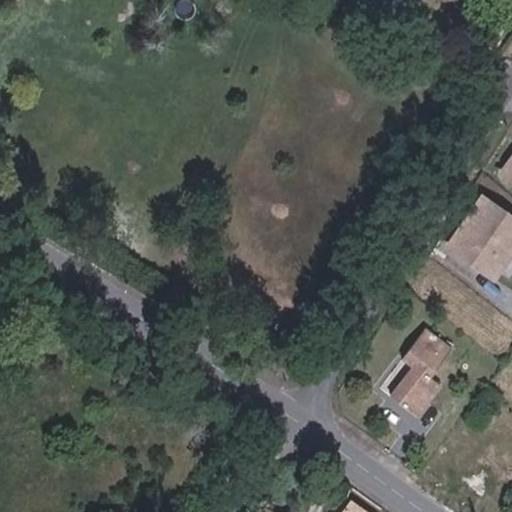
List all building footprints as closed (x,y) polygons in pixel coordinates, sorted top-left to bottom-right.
[(0,0),(0,14),(18,25),(31,0),(0,0)] [(494,280),(511,256),(511,220),(486,201),(451,249),(494,280)] [(441,391),(431,382),(453,355),(426,334),(403,363),(413,371),(390,400),(416,421),(441,391)] [(458,511),(468,511),(480,497),(449,471),(433,490),(448,501),(446,503),(458,511)] [(369,511),(352,498),(339,511),(369,511)]
